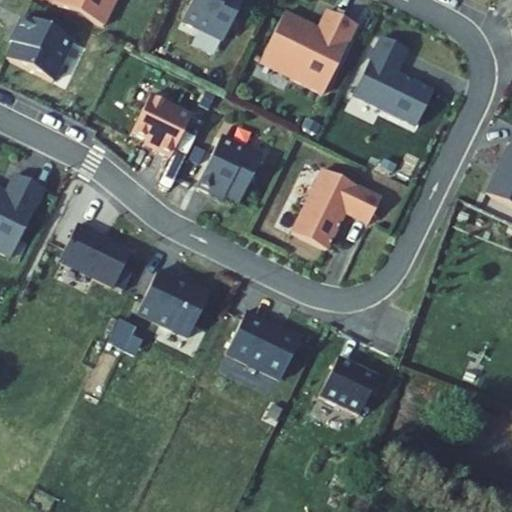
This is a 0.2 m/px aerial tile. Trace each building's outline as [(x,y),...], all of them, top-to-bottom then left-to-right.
[(111,0),(110,0),(34,0),(33,3),(101,36),(118,3),(111,0)] [(223,51),(245,4),(236,0),(196,0),(182,31),(223,51)] [(323,104),(334,81),(357,34),(325,19),(317,37),(284,22),(259,72),(323,104)] [(53,92),(72,51),(21,27),(15,40),(18,42),(5,70),(53,92)] [(416,135),(433,100),(396,82),(407,59),(381,46),(352,105),(416,135)] [(172,165),(192,121),(152,102),(134,139),(160,152),(157,158),(172,165)] [(239,213),(262,166),(221,146),(197,196),(210,203),(212,199),(239,213)] [(511,211),(511,148),(489,202),(511,211)] [(368,234),(381,207),(322,179),(292,242),(327,260),(345,223),(368,234)] [(7,204),(0,201),(0,263),(11,269),(43,200),(15,186),(7,204)] [(129,262),(78,236),(59,274),(114,299),(129,262)] [(178,292),(158,283),(137,323),(190,349),(208,307),(191,299),(191,301),(178,294),(178,292)] [(110,342),(131,352),(142,328),(121,318),(110,342)] [(273,332),(247,321),(228,363),(283,390),(300,350),(271,335),(273,332)] [(379,386),(340,367),(321,406),(361,425),(379,386)]
